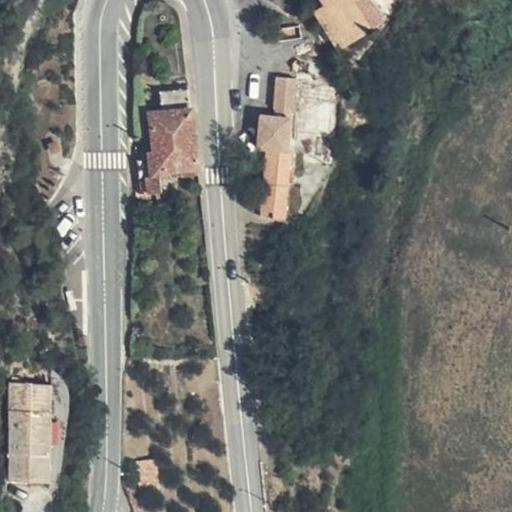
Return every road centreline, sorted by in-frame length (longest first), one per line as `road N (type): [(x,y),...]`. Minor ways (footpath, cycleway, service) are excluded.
road 1 (secondary): [(251,511),(212,31),(203,0)]
road 2 (secondary): [(108,0),(101,511)]
